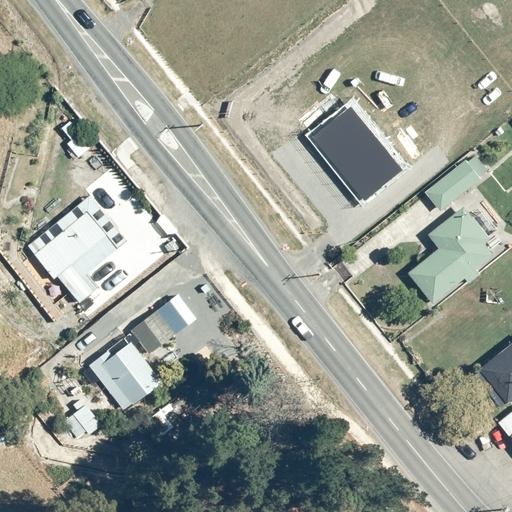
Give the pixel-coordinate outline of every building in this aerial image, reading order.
[(454,213),(426,235),(437,249),(406,274),(430,303),(462,277),(466,283),(476,275),(472,270),(490,255),(481,243),(483,241),(496,230),(480,210),(470,218),(461,207),(459,209),(451,200),(487,171),(472,153),(422,193),(437,212),(447,204),(454,213)] [(54,280),(58,277),(79,302),(97,287),(86,273),(127,239),(89,194),(48,229),(26,247),(54,280)] [(133,345),(136,343),(139,341),(148,353),(175,333),(156,309),(124,333),(78,368),(92,387),(102,379),(124,409),(161,381),(133,345)] [(511,396),(511,341),(472,373),(499,407),(511,396)] [(153,417),(167,434),(216,395),(202,378),(153,417)] [(65,420),(78,437),(85,431),(88,434),(102,423),(86,403),(65,420)] [(511,409),(496,423),(511,441),(511,409)]
